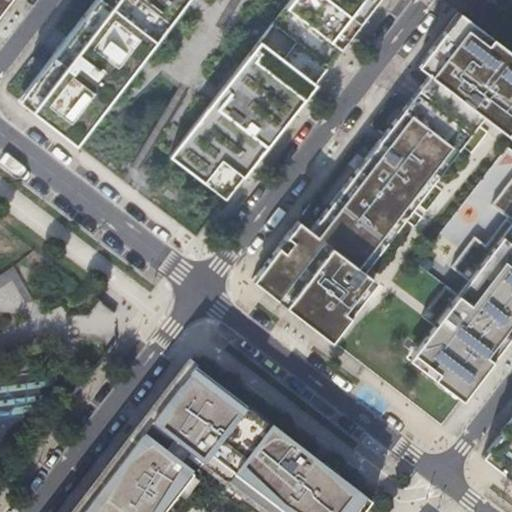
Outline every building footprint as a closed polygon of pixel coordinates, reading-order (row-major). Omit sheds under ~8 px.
[(0,0),(0,14),(11,0),(0,0)] [(35,101),(85,124),(121,78),(135,60),(152,39),(171,13),(181,0),(289,0),(285,6),(292,12),(280,28),(272,22),(258,41),(239,65),(220,89),(206,108),(186,133),(170,156),(225,198),(314,82),(309,78),(321,62),(327,66),(377,0),(94,0),(30,84),(35,101)] [(285,6),(272,22),(280,28),(292,12),(285,6)] [(413,352),(466,393),(511,333),(511,53),(458,11),(417,64),(428,73),(308,228),(297,220),(251,279),(328,338),(374,279),(362,270),(356,265),(396,213),(402,218),(410,208),(403,203),(453,139),(459,144),(481,115),(511,138),(511,176),(491,204),(506,216),(484,245),(474,237),(450,267),(468,280),(457,294),(445,285),(430,304),(436,309),(427,320),(433,325),(413,352)] [(171,13),(152,39),(156,42),(175,17),(171,13)] [(256,40),(258,41),(272,22),(270,21),(256,40)] [(121,78),(123,80),(138,61),(135,60),(121,78)] [(220,89),(239,65),(235,62),(216,87),(220,89)] [(186,133),(206,108),(204,107),(185,132),(186,133)] [(453,139),(403,203),(410,208),(459,144),(453,139)] [(362,270),(402,218),(396,213),(356,265),(362,270)] [(436,309),(430,304),(421,316),(427,320),(436,309)] [(72,511),(85,511),(139,442),(150,428),(191,374),(183,368),(72,511)] [(364,511),(368,507),(268,432),(267,433),(191,374),(150,428),(172,445),(161,459),(177,471),(187,458),(200,468),(206,460),(274,510),(277,507),(283,511),(364,511)] [(511,416),(481,456),(511,480),(511,416)] [(161,459),(139,442),(85,511),(165,511),(190,481),(177,471),(161,459)] [(206,460),(200,468),(257,511),(283,511),(277,507),(274,510),(206,460)]
